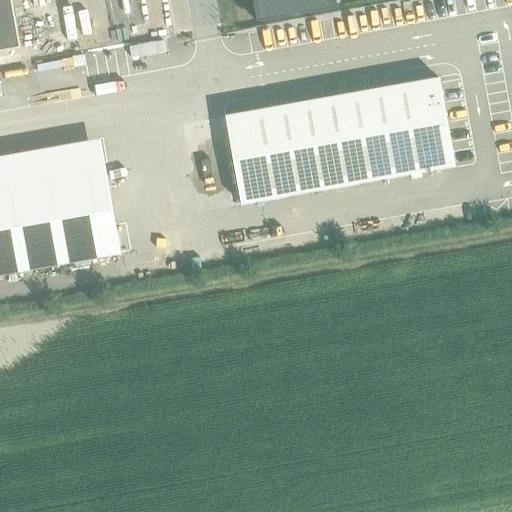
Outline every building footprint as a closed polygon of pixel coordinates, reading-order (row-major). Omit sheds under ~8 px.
[(0,0),(0,49),(19,46),(10,0),(0,0)] [(338,0),(256,0),(260,21),(340,7),(338,0)] [(168,37),(134,43),(136,56),(170,50),(168,37)] [(440,79),(227,116),(242,205),(455,167),(440,79)] [(104,169),(0,187),(0,278),(120,258),(104,169)]
